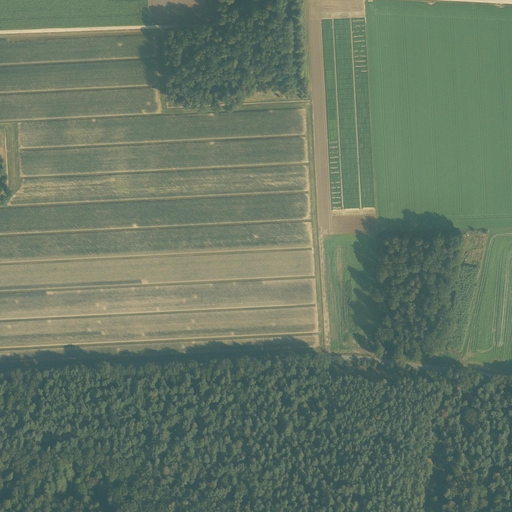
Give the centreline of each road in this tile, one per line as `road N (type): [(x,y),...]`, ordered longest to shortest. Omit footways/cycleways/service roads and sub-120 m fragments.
road 1 (unclassified): [(0,375),(332,360),(511,378)]
road 2 (track): [(0,32),(213,24),(256,0)]
